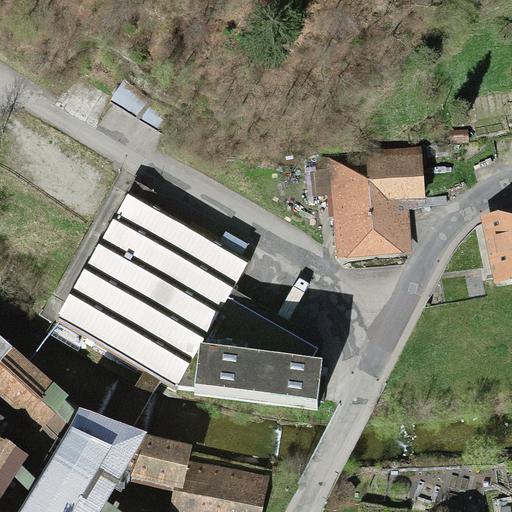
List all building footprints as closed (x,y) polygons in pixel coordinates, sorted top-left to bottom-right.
[(114,101),(168,134),(184,107),(130,75),(114,101)] [(20,136),(1,171),(79,215),(99,180),(66,161),(68,158),(55,151),(54,154),(20,136)] [(447,197),(423,199),(420,150),(323,157),(324,172),(313,173),(315,197),(332,196),(332,197),(334,196),(338,249),(412,244),(408,211),(425,207),(425,206),(447,205),(447,197)] [(137,186),(132,195),(58,325),(177,393),(179,390),(196,392),(196,395),(319,411),(324,367),(313,367),(314,363),(247,325),(253,314),(230,301),(251,263),(243,258),(249,247),(227,234),(223,241),(194,224),(191,229),(149,204),(153,196),(137,186)] [(511,217),(493,221),(505,276),(511,274),(511,217)] [(0,390),(34,420),(49,421),(60,409),(64,405),(10,359),(14,355),(0,343),(0,390)] [(30,511),(101,511),(126,471),(142,445),(83,425),(60,409),(49,421),(42,427),(53,439),(70,447),(30,511)] [(259,511),(267,477),(186,462),(187,456),(142,445),(126,471),(135,475),(180,484),(174,511),(259,511)] [(0,504),(25,466),(0,450),(0,504)]
